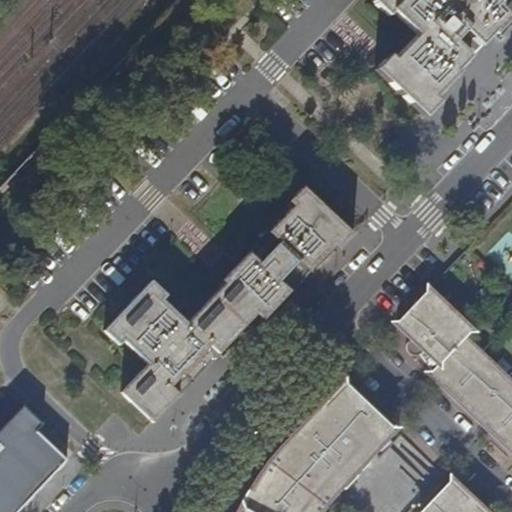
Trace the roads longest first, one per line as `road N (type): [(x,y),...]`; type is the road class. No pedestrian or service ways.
road 1 (residential): [(326,320),(511,127)]
road 2 (residential): [(511,492),(326,320)]
road 3 (residential): [(206,445),(326,320)]
road 4 (residential): [(70,511),(121,473),(159,472),(206,445)]
